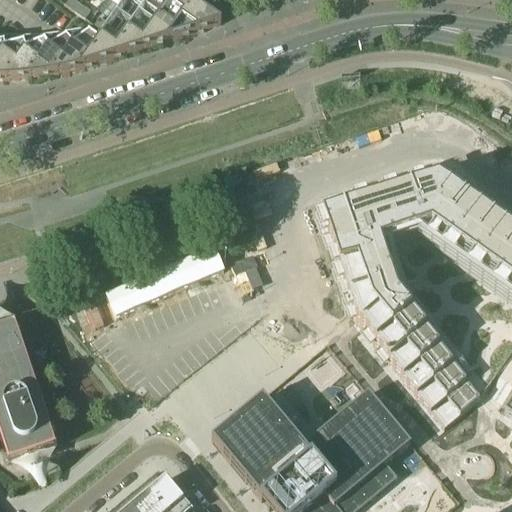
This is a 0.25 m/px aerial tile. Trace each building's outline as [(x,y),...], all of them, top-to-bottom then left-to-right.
[(79,7),(69,0),(64,8),(74,15),(79,7)] [(127,0),(105,0),(105,1),(120,11),(127,0)] [(127,0),(120,11),(134,21),(149,0),(127,0)] [(149,0),(134,21),(149,32),(171,0),(149,0)] [(171,0),(149,32),(164,42),(161,46),(180,40),(188,40),(187,38),(195,35),(202,35),(202,33),(219,27),(208,19),(203,12),(201,14),(184,2),(182,0),(171,0)] [(79,7),(74,15),(84,22),(89,14),(79,7)] [(103,35),(96,44),(76,73),(82,72),(83,72),(91,71),(90,69),(103,65),(134,21),(120,11),(108,28),(103,35)] [(108,28),(98,20),(93,28),(103,35),(108,28)] [(149,32),(134,21),(103,65),(112,62),(120,62),(119,60),(132,56),(149,32)] [(164,42),(149,32),(132,56),(154,48),(162,48),(161,46),(164,42)] [(71,48),(70,50),(48,80),(57,79),(63,77),(75,74),(76,73),(96,44),(89,39),(87,37),(86,39),(71,49),(71,48)] [(48,80),(70,50),(71,48),(64,42),(49,51),(41,62),(26,84),(32,83),(40,82),(48,80)] [(43,45),(26,52),(3,85),(13,85),(26,84),(41,62),(49,51),(47,52),(43,45)] [(4,52),(2,55),(0,58),(0,85),(3,85),(26,52),(25,53),(22,47),(4,52)] [(511,239),(436,186),(321,223),(354,326),(442,432),(478,403),(494,380),(511,393),(511,403),(503,417),(511,423),(511,239)] [(54,451),(13,325),(0,329),(0,446),(7,467),(27,460),(29,467),(36,464),(34,458),(54,451)] [(261,402),(210,445),(260,505),(265,511),(360,511),(396,483),(384,469),(408,450),(409,448),(367,397),(302,451),(261,402)] [(188,511),(164,483),(147,497),(159,511),(188,511)] [(159,511),(147,497),(130,511),(131,511),(159,511)]
